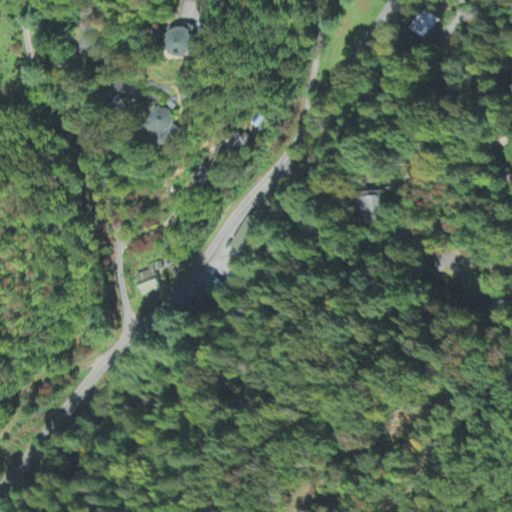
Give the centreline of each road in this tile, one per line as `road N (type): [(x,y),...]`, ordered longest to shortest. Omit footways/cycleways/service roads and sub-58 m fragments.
road 1 (residential): [(382,455),(354,483),(332,479),(349,450),(348,366),(420,318),(451,273),(448,209),(464,144),(463,78),(482,0),(462,2),(432,43),(361,105),(304,171),(294,176),(275,166)]
road 2 (residential): [(0,483),(130,331),(183,283),(289,145)]
road 3 (residential): [(294,176),(296,238),(262,311),(248,375),(188,431),(173,472)]
road 4 (residential): [(130,331),(106,192),(0,48)]
road 5 (residential): [(289,145),(388,0)]
road 6 (residential): [(310,0),(314,51),(300,129)]
